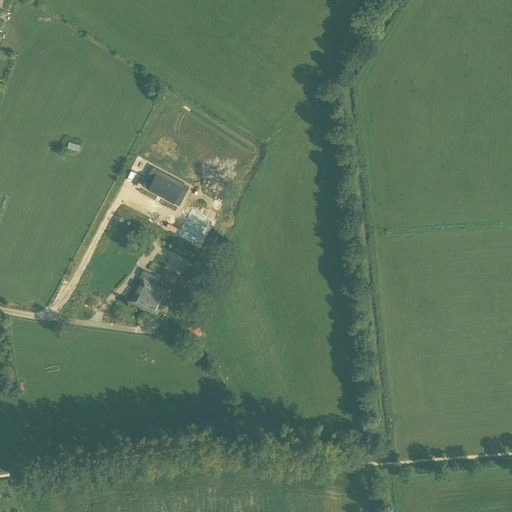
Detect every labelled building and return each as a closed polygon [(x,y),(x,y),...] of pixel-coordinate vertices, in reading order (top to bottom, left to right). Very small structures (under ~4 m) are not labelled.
[(10,6),(1,3),(0,7),(0,8),(8,11),(10,6)] [(80,151),(81,145),(69,141),(67,147),(80,151)] [(141,188),(178,207),(182,200),(177,197),(181,189),(154,174),(150,183),(145,180),(141,188)] [(190,212),(177,237),(200,249),(213,224),(190,212)] [(182,278),(192,283),(198,272),(188,267),(182,278)] [(155,293),(159,286),(153,283),(156,277),(143,270),(139,277),(142,278),(136,291),(145,295),(145,296),(151,299),(154,293),(155,293)] [(191,286),(192,283),(182,278),(173,296),(183,301),(185,296),(188,298),(194,288),(191,286)] [(145,295),(136,291),(131,301),(156,314),(168,291),(159,286),(155,293),(154,293),(151,299),(145,296),(145,295)] [(203,343),(199,336),(203,333),(196,323),(187,328),(193,339),(194,338),(199,346),(203,343)]
